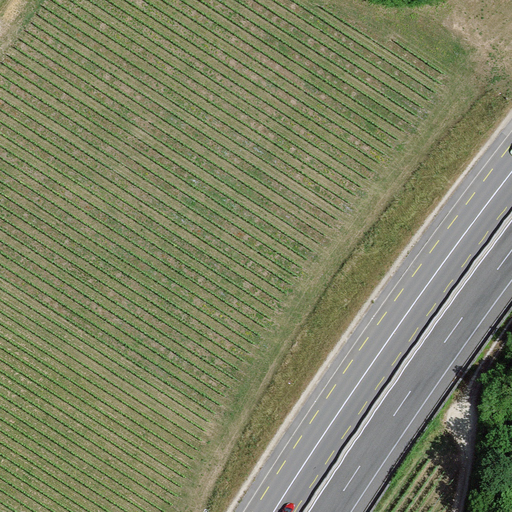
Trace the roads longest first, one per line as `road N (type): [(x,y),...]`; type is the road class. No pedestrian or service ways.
road 1 (motorway): [(511,156),(372,344),(262,511)]
road 2 (primary): [(511,171),(274,511)]
road 3 (motorway): [(331,511),(511,251)]
road 4 (track): [(511,340),(462,404),(469,443),(456,511)]
